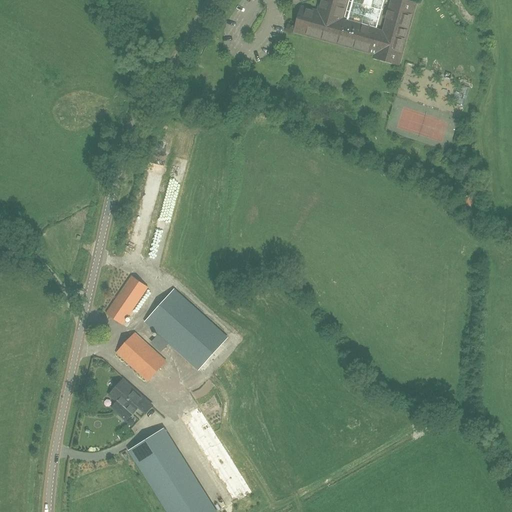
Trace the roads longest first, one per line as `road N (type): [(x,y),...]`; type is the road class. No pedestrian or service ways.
road 1 (tertiary): [(81,327),(129,132),(211,0)]
road 2 (tertiary): [(48,511),(81,327)]
road 3 (unclassified): [(81,327),(32,255),(0,248)]
